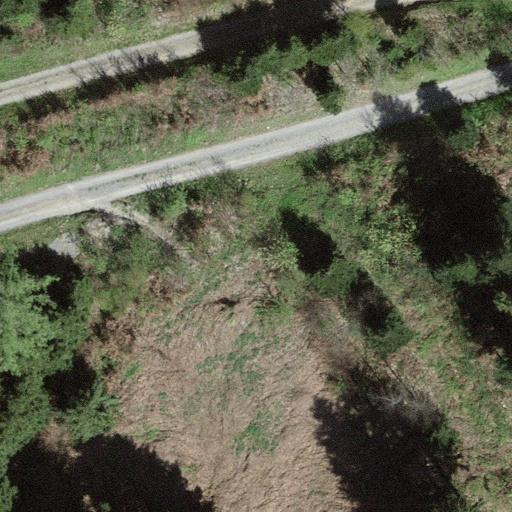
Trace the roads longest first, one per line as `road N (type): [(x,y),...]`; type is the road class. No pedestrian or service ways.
road 1 (track): [(0,221),(339,122),(511,60)]
road 2 (track): [(341,0),(0,85)]
